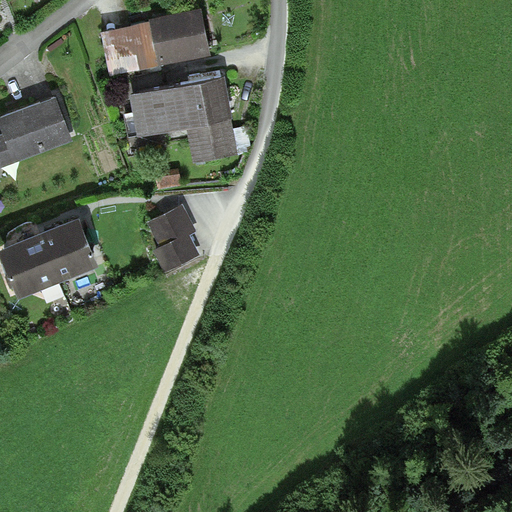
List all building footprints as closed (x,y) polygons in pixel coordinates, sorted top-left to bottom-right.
[(101,26),(110,72),(207,53),(198,7),(101,26)] [(220,74),(127,90),(134,132),(168,126),(172,146),(193,142),(196,157),(234,151),(220,74)] [(0,128),(0,161),(65,134),(49,95),(0,115),(0,123),(2,128),(0,128)] [(178,203),(146,218),(158,243),(152,247),(162,268),(194,253),(185,234),(191,231),(178,203)] [(74,212),(0,240),(0,247),(16,288),(92,259),(74,212)]
